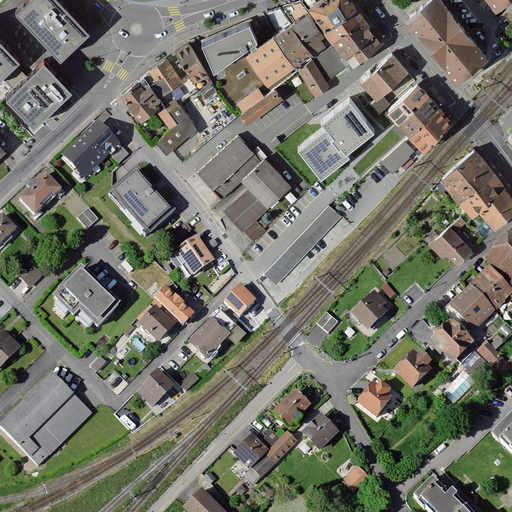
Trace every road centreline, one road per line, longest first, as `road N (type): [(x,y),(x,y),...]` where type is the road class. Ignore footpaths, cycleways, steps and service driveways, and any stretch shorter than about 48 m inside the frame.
road 1 (residential): [(245,272),(115,404),(0,286)]
road 2 (residential): [(335,388),(511,221)]
road 3 (residential): [(103,93),(245,272)]
road 4 (residential): [(307,358),(154,511)]
road 5 (tertiary): [(488,141),(375,0)]
road 6 (residential): [(511,403),(393,496)]
road 7 (tertiary): [(0,194),(103,93)]
road 8 (residential): [(335,388),(393,496)]
